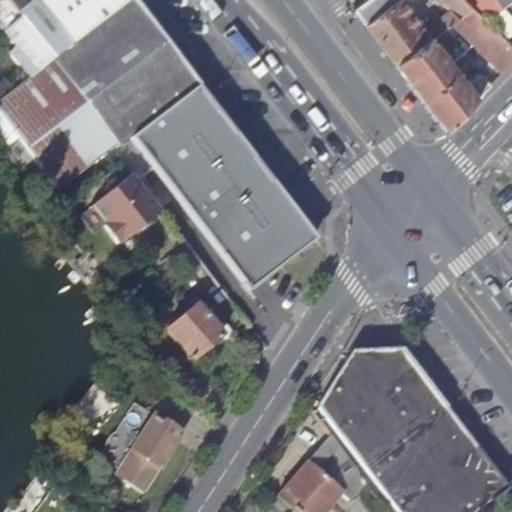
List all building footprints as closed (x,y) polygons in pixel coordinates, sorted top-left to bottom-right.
[(141,12),(132,0),(129,0),(81,37),(41,68),(35,72),(0,98),(0,168),(32,211),(114,146),(116,148),(198,86),(141,12)] [(0,0),(0,29),(3,33),(40,2),(38,0),(0,0)] [(129,0),(38,0),(40,2),(54,20),(63,13),(81,37),(129,0)] [(365,0),(353,9),(397,66),(444,28),(449,24),(471,6),(464,0),(437,0),(448,10),(439,17),(436,14),(421,26),(400,0),(365,0)] [(466,0),(478,11),(491,0),(494,0),(499,5),(506,0),(466,0)] [(41,68),(81,37),(63,13),(54,20),(40,2),(3,33),(35,72),(41,68)] [(502,73),(511,62),(511,47),(503,38),(477,12),(471,6),(449,24),(481,56),(482,54),(502,73)] [(446,130),(489,87),(480,75),(465,86),(439,52),(453,41),(444,28),(397,66),(446,130)] [(161,212),(131,175),(92,205),(107,224),(103,227),(117,244),(121,241),(122,243),(161,212)] [(196,304),(166,330),(191,359),(221,335),(196,304)] [(401,350),(351,352),(315,407),(396,511),(476,511),(506,487),(401,350)] [(153,416),(119,469),(147,487),(179,439),(173,436),(177,430),(153,416)] [(360,472),(332,436),(307,463),(341,493),(360,472)] [(323,511),(341,493),(307,463),(277,497),(293,511),(323,511)]
